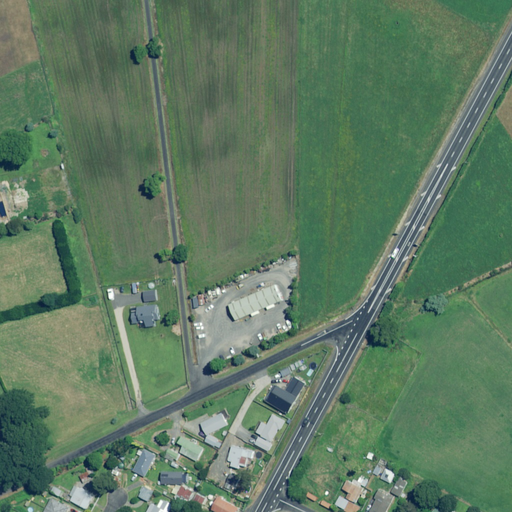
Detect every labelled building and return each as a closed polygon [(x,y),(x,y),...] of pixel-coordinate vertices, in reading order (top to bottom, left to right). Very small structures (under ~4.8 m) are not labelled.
[(280,300),(273,284),(226,305),(234,322),(280,300)] [(307,385),(295,378),(287,391),(276,385),(266,401),(289,415),(307,385)] [(210,436),(229,426),(226,420),(228,419),(224,411),(215,415),(216,417),(202,425),(208,436),(210,436)] [(286,422),(274,415),(268,426),(262,422),(256,434),(273,443),(280,430),(282,431),(286,422)] [(205,449),(183,438),(180,444),(185,447),(181,453),(198,462),(205,449)] [(273,445),(260,438),(256,445),(269,452),(273,445)] [(255,454),(234,447),(229,461),(233,463),(232,467),(240,469),(241,466),(247,468),(250,458),(253,459),(255,454)] [(158,457),(146,451),(134,472),(146,478),(158,457)] [(180,454),(171,451),(167,459),(174,462),(175,459),(177,460),(180,454)] [(387,462),(381,459),(374,474),(379,477),(387,462)] [(94,480),(93,477),(96,475),(92,468),(87,470),(89,473),(81,477),(85,485),(94,480)] [(396,474),(387,469),(382,479),(391,484),(396,474)] [(241,479),(231,475),(227,483),(236,488),(241,479)] [(202,483),(205,478),(202,476),(200,479),(194,476),(191,482),(197,485),(199,481),(202,483)] [(408,483),(401,479),(392,493),(409,502),(412,495),(404,491),(408,483)] [(355,481),(353,484),(349,482),(344,491),(351,495),(349,500),(341,496),(335,506),(347,511),(358,511),(361,507),(356,505),(364,490),(361,488),(363,485),(355,481)] [(423,487),(417,482),(412,490),(419,494),(423,487)] [(95,496),(76,486),(71,496),(74,497),(72,501),(87,510),(95,496)] [(64,492),(55,487),(52,493),(61,498),(64,492)] [(193,492),(183,487),(179,496),(189,501),(193,492)] [(155,493),(145,488),(140,498),(150,502),(155,493)] [(388,511),(395,498),(380,491),(376,499),(378,500),(371,511),(388,511)] [(69,511),(71,508),(54,498),(46,511),(69,511)] [(232,511),(234,510),(213,499),(206,511),(208,511),(232,511)] [(171,511),(175,506),(163,500),(159,508),(153,505),(148,511),(171,511)]
